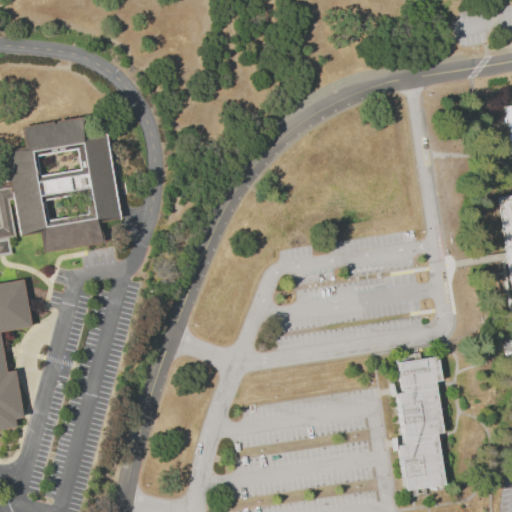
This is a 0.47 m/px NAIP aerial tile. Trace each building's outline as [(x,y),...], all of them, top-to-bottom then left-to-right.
[(498,106),(511,103),(511,157),(506,159),(498,106)] [(19,127),(80,117),(83,137),(104,134),(117,219),(97,222),(100,241),(41,251),(38,231),(16,235),(10,199),(8,200),(14,238),(7,239),(10,255),(0,256),(0,188),(8,187),(3,151),(23,147),(19,127)] [(511,195),(511,315),(511,316),(493,198),(511,195)] [(0,283),(19,280),(27,326),(0,330),(0,360),(2,372),(11,371),(19,418),(11,420),(13,426),(0,428),(0,283)] [(395,362),(434,356),(438,381),(431,382),(439,433),(433,434),(441,485),(402,491),(395,446),(402,445),(394,394),(401,393),(397,371),(396,371),(395,362)]
